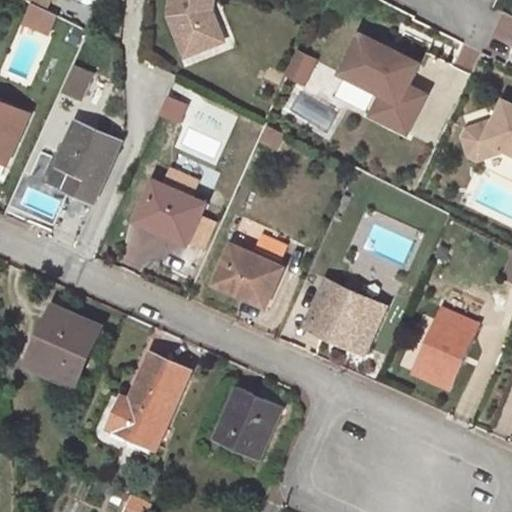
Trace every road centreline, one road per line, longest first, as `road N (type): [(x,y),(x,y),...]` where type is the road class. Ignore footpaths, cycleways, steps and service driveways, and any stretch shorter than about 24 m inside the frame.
road 1 (residential): [(0,238),(338,385)]
road 2 (residential): [(338,385),(511,464)]
